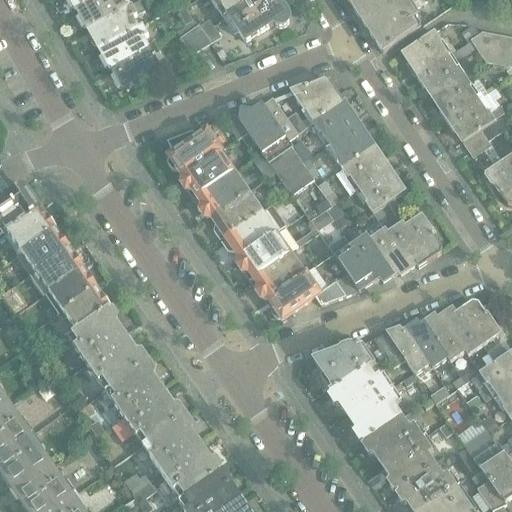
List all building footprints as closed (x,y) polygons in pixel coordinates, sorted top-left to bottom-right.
[(98,0),(67,0),(67,3),(70,9),(75,11),(76,13),(77,12),(98,0)] [(131,8),(126,0),(98,0),(77,12),(80,18),(79,23),(83,28),(87,30),(88,32),(127,11),(131,8)] [(288,18),(275,0),(214,0),(231,24),(245,47),(274,28),(276,29),(278,30),(280,30),(283,30),(285,29),(286,27),(287,25),(288,23),(288,21),(287,19),(288,18)] [(345,0),(352,9),(365,0),(345,0)] [(418,22),(407,6),(403,0),(365,0),(352,9),(384,56),(418,33),(413,25),(418,22)] [(427,4),(423,0),(416,0),(411,4),(416,11),(427,4)] [(142,16),(144,15),(139,4),(131,8),(127,11),(88,32),(91,39),(90,43),(93,48),(98,50),(99,53),(138,31),(133,21),(137,19),(138,21),(143,19),(142,16)] [(188,16),(181,20),(186,29),(193,24),(188,16)] [(210,46),(198,29),(195,23),(193,24),(186,29),(190,35),(201,52),(210,46)] [(219,40),(213,31),(207,23),(198,29),(210,46),(219,40)] [(460,36),(467,47),(472,44),(480,38),(473,27),(460,36)] [(144,41),(148,38),(143,28),(138,31),(99,53),(102,58),(101,63),(105,70),(110,71),(111,73),(150,51),(144,41)] [(201,52),(190,35),(186,29),(177,35),(192,58),(201,52)] [(490,64),(498,66),(504,39),(487,35),(476,42),(490,64)] [(457,72),(440,46),(442,45),(435,36),(403,58),(433,102),(465,80),(459,71),(457,72)] [(511,40),(504,39),(498,66),(511,69),(511,63),(511,40)] [(472,58),(478,54),(472,44),(467,47),(451,57),(457,66),(470,57),(472,58)] [(155,61),(160,59),(154,48),(150,51),(111,73),(114,78),(113,83),(116,89),(121,91),(122,92),(142,82),(144,85),(163,75),(155,61)] [(477,82),(470,87),(465,80),(433,102),(463,147),(481,135),(497,124),(502,121),(505,118),(496,102),(500,99),(495,92),(495,93),(492,89),(485,94),(477,82)] [(344,106),(330,86),(323,85),(291,97),(304,115),(305,114),(314,127),(344,106)] [(298,139),(297,138),(296,137),(273,104),(264,111),(288,146),(298,139)] [(359,130),(344,107),(344,106),(314,127),(312,128),(319,138),(321,137),(330,149),(359,130)] [(288,146),(264,111),(262,108),(252,116),(250,113),(238,122),(247,135),(262,156),(269,167),(292,151),(288,146)] [(247,135),(238,122),(236,119),(225,123),(235,138),(224,146),(226,150),(241,140),(247,135)] [(508,141),(511,138),(511,135),(502,121),(497,124),(504,134),(508,141)] [(488,144),(504,134),(497,124),(481,135),(488,144)] [(343,173),(374,152),(359,130),(330,149),(338,162),(336,163),(343,173)] [(220,154),(207,135),(207,134),(197,141),(192,135),(167,145),(174,155),(168,159),(167,166),(171,172),(178,174),(182,179),(182,180),(220,154)] [(262,156),(247,135),(241,140),(255,160),(262,156)] [(488,145),(488,144),(481,135),(463,147),(473,162),(491,149),(488,145)] [(299,161),(307,156),(300,145),(292,151),(299,161)] [(314,183),(313,181),(303,167),(299,161),(292,151),(269,167),(292,199),(314,183)] [(359,194),(389,174),(374,152),(343,173),(335,178),(350,200),(359,194)] [(249,195),(235,175),(220,154),(182,180),(181,186),(185,192),(192,193),(201,207),(200,214),(204,220),(210,221),(211,222),(249,195)] [(511,179),(511,160),(503,166),(511,179)] [(313,181),(319,177),(309,163),(303,167),(313,181)] [(511,209),(511,179),(503,166),(487,177),(488,178),(486,179),(492,188),(494,187),(508,208),(511,209)] [(394,203),(404,197),(389,174),(359,194),(368,207),(366,208),(373,218),(373,217),(381,212),(388,207),(394,203)] [(335,208),(340,205),(325,184),(318,189),(333,211),(336,209),(335,208)] [(7,236),(41,213),(24,189),(0,205),(0,228),(1,228),(7,236)] [(288,198),(284,191),(277,196),(282,203),(288,198)] [(221,245),(263,216),(249,195),(211,222),(215,227),(214,235),(221,245)] [(326,203),(316,210),(321,217),(331,211),(326,203)] [(395,216),(401,212),(394,203),(388,207),(395,216)] [(332,224),(342,217),(336,209),(333,211),(327,215),(332,224)] [(277,236),(285,231),(271,210),(263,216),(221,245),(227,254),(234,255),(239,262),(239,263),(277,236)] [(385,224),(386,219),(381,212),(373,217),(380,227),(385,224)] [(46,220),(41,214),(41,213),(7,236),(19,253),(16,255),(18,258),(21,256),(21,257),(55,233),(53,231),(54,228),(50,223),(46,220)] [(340,234),(346,230),(339,221),(333,225),(340,234)] [(441,258),(442,252),(420,221),(406,231),(430,266),(441,258)] [(312,226),(311,226),(315,232),(317,235),(323,230),(317,222),(312,226)] [(430,266),(406,231),(403,227),(388,238),(412,272),(417,269),(420,273),(430,266)] [(315,232),(299,244),(303,249),(319,238),(317,235),(315,232)] [(63,242),(60,241),(55,233),(21,257),(33,273),(30,275),(31,278),(34,275),(35,276),(68,253),(67,251),(67,248),(63,242)] [(412,272),(388,238),(386,234),(371,244),(395,279),(399,276),(402,279),(412,272)] [(254,283),(292,257),(277,236),(239,263),(238,269),(242,274),(248,276),(254,283)] [(395,279),(371,244),(367,239),(348,252),(372,286),(380,281),(384,286),(395,279)] [(359,295),(372,286),(348,252),(333,262),(345,279),(347,278),(359,295)] [(77,262),(73,261),(68,253),(35,276),(46,293),(43,295),(45,298),(48,295),(49,296),(82,273),(80,270),(81,267),(77,262)] [(268,304),(306,277),(292,257),(254,283),(258,289),(256,296),(260,302),(267,303),(268,304)] [(90,282),(87,280),(82,273),(49,296),(60,312),(57,315),(59,317),(62,315),(63,316),(95,293),(94,291),(94,287),(90,282)] [(319,297),(306,277),(268,304),(272,309),(270,316),(274,322),(282,323),(314,301),(321,310),(345,300),(350,299),(357,296),(359,295),(347,278),(345,279),(319,297)] [(104,302),(101,301),(95,293),(63,316),(74,332),(70,335),(72,338),(109,313),(107,310),(108,307),(104,302)] [(478,307),(473,306),(471,306),(460,313),(484,348),(499,338),(478,307)] [(131,341),(129,338),(127,335),(124,338),(116,327),(118,321),(112,313),(109,313),(72,338),(78,347),(74,350),(99,385),(102,382),(110,392),(148,365),(141,356),(136,356),(128,344),(131,341)] [(469,358),(484,348),(460,313),(454,317),(452,314),(449,314),(442,319),(467,355),(469,358)] [(451,365),(467,355),(442,319),(436,323),(434,321),(432,321),(424,326),(448,361),(451,365)] [(433,372),(448,361),(424,326),(418,330),(416,327),(407,333),(430,369),(433,372)] [(433,372),(430,369),(407,333),(401,337),(399,334),(388,338),(406,363),(420,384),(434,375),(433,372)] [(393,371),(406,363),(388,338),(374,343),(379,351),(385,359),(393,371)] [(364,350),(363,347),(362,347),(314,365),(323,377),(320,379),(331,397),(368,372),(372,369),(361,352),(364,350)] [(379,351),(373,355),(379,363),(385,359),(379,351)] [(27,370),(37,363),(31,354),(21,361),(27,370)] [(511,388),(511,357),(511,356),(489,371),(481,376),(480,377),(471,383),(486,406),(497,399),(511,388)] [(186,420),(179,410),(173,410),(165,398),(169,395),(165,389),(161,392),(153,380),(155,375),(148,365),(110,392),(116,401),(112,403),(125,423),(112,432),(121,446),(135,437),(137,439),(140,437),(148,447),(186,420)] [(481,376),(489,371),(485,366),(478,371),(481,376)] [(477,370),(461,380),(466,386),(471,383),(480,377),(481,376),(478,371),(477,370)] [(398,408),(389,394),(380,380),(376,383),(368,372),(331,397),(332,398),(330,401),(335,408),(339,408),(357,435),(355,438),(360,445),(364,445),(365,447),(402,422),(394,411),(398,408)] [(61,373),(54,378),(60,386),(67,381),(61,373)] [(416,383),(412,378),(403,385),(406,389),(416,383)] [(66,394),(79,386),(74,379),(62,388),(66,394)] [(456,393),(466,386),(461,380),(452,386),(456,393)] [(511,421),(511,419),(511,388),(497,399),(511,421)] [(435,406),(448,398),(443,390),(430,399),(435,406)] [(474,415),(483,408),(473,394),(464,401),(474,415)] [(0,458),(29,439),(8,408),(0,397),(0,458)] [(423,408),(426,413),(435,408),(431,403),(423,408)] [(489,436),(497,430),(489,418),(481,424),(489,436)] [(207,450),(205,447),(203,444),(199,447),(190,434),(193,430),(186,420),(148,447),(153,456),(150,458),(163,477),(174,494),(178,491),(185,500),(185,501),(221,476),(220,474),(221,471),(217,464),(211,464),(203,452),(207,450)] [(432,456),(423,444),(413,430),(409,433),(402,422),(365,447),(366,448),(363,451),(368,458),(372,458),(387,480),(389,480),(391,483),(389,487),(394,494),(398,493),(399,495),(436,470),(428,459),(432,456)] [(481,424),(479,425),(478,423),(457,437),(466,449),(475,463),(479,469),(483,474),(504,506),(511,501),(511,467),(505,457),(500,450),(498,448),(496,449),(488,437),(489,436),(481,424)] [(98,424),(90,430),(98,441),(106,436),(98,424)] [(447,427),(440,433),(446,442),(454,437),(447,427)] [(53,511),(71,499),(29,439),(0,458),(0,472),(27,511),(53,511)] [(505,457),(510,453),(511,452),(511,448),(509,444),(500,450),(505,457)] [(465,450),(456,457),(469,475),(478,469),(465,450)] [(117,456),(111,460),(109,461),(115,469),(117,467),(122,463),(117,456)] [(504,506),(483,474),(479,469),(470,476),(480,490),(477,492),(490,511),(498,511),(506,508),(504,506)] [(470,511),(457,492),(447,478),(443,481),(436,470),(399,495),(400,496),(398,500),(403,507),(408,506),(411,511),(470,511)] [(245,511),(241,505),(245,502),(241,496),(237,499),(228,486),(230,483),(226,477),(222,477),(221,476),(185,501),(185,500),(179,504),(184,511),(245,511)] [(132,498),(149,486),(145,481),(128,493),(132,498)] [(151,511),(145,502),(156,495),(149,486),(132,498),(141,511),(151,511)] [(79,511),(71,499),(53,511),(79,511)]
